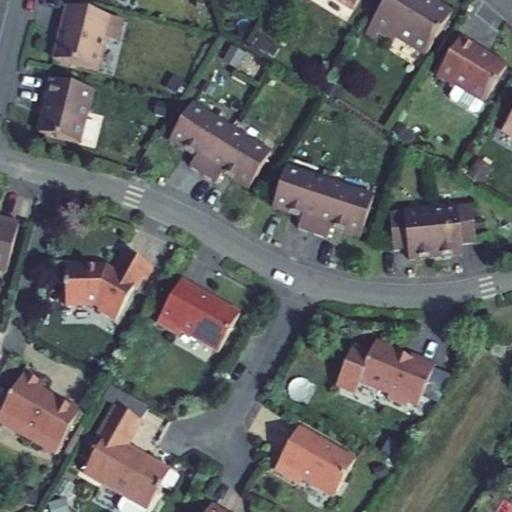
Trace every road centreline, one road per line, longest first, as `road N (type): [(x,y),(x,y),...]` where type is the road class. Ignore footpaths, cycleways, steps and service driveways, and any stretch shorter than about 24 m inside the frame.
road 1 (residential): [(308,281),(148,201),(0,160)]
road 2 (residential): [(511,279),(426,298),(308,281)]
road 3 (residential): [(308,281),(220,435)]
